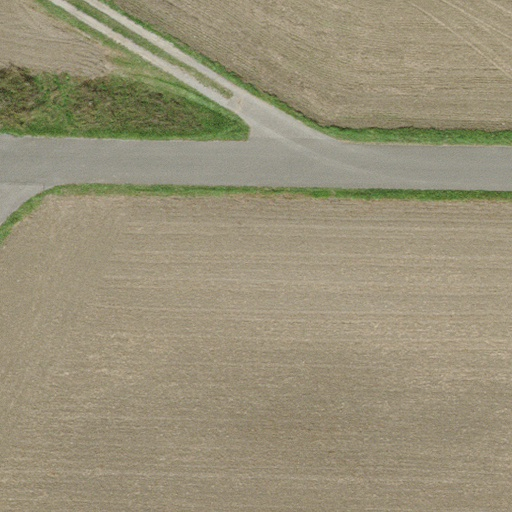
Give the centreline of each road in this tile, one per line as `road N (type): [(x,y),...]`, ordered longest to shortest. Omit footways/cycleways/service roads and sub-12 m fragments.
road 1 (tertiary): [(511,173),(0,164)]
road 2 (track): [(307,169),(248,107),(70,0)]
